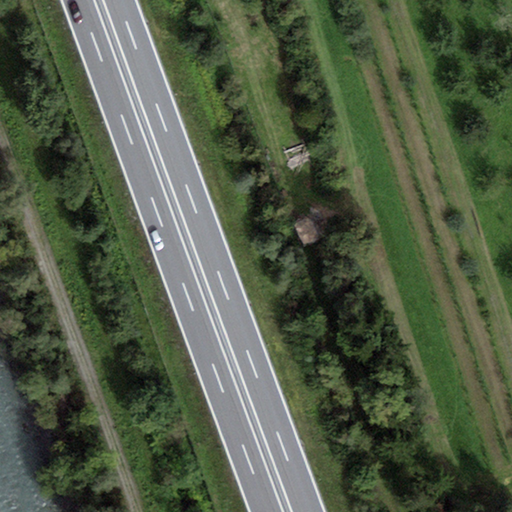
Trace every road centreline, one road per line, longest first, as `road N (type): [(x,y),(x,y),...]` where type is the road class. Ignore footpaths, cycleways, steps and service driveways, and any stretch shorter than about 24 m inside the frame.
road 1 (trunk): [(306,511),(116,0)]
road 2 (trunk): [(78,0),(268,511)]
